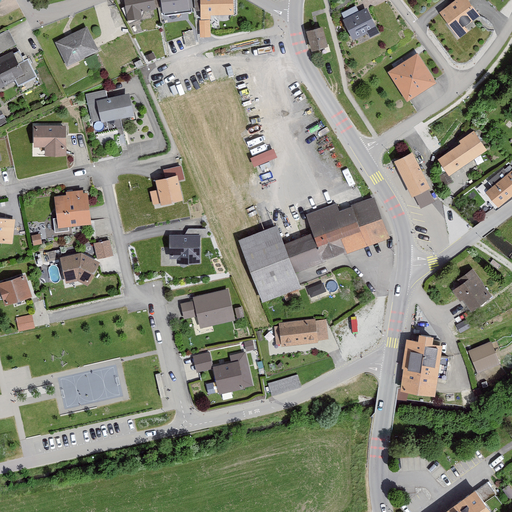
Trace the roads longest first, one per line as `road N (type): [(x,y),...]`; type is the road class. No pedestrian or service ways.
road 1 (residential): [(187,427),(157,303),(140,298),(130,282),(101,169)]
road 2 (residential): [(187,427),(306,396),(357,367),(390,364)]
road 3 (residential): [(0,468),(187,427)]
road 4 (tertiary): [(297,15),(306,55),(364,155)]
road 5 (tertiary): [(390,364),(381,511)]
road 6 (residential): [(404,265),(439,261),(511,207)]
road 7 (tertiary): [(364,155),(404,228),(404,265)]
